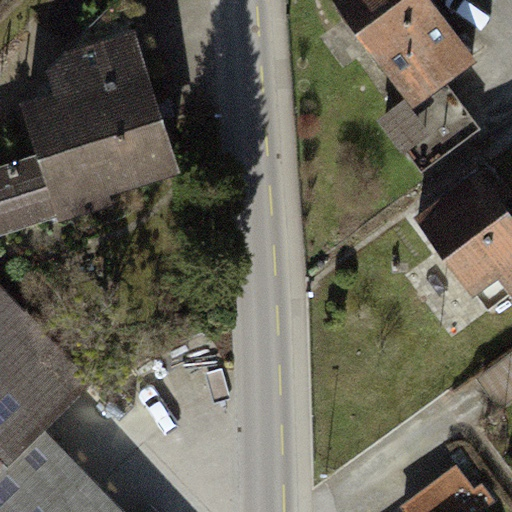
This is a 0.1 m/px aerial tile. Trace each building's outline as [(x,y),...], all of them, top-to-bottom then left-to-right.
[(161,70),(139,0),(131,0),(117,4),(78,44),(93,89),(32,111),(47,155),(0,169),(0,232),(67,211),(64,201),(177,164),(147,75),(161,70)] [(341,0),(417,102),(389,121),(427,171),(478,133),(441,84),(477,58),(435,0),(341,0)] [(511,211),(483,173),(423,218),(476,290),(499,273),(511,290),(511,211)] [(89,382),(0,288),(0,467),(15,453),(89,382)] [(15,453),(0,467),(0,511),(56,511),(28,483),(28,467),(15,453)] [(448,511),(433,491),(403,511),(448,511)]
